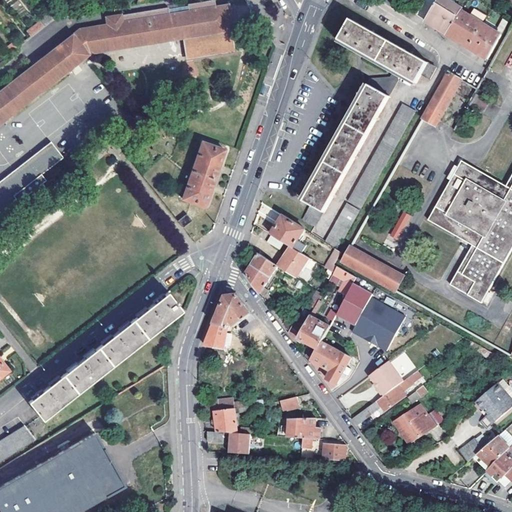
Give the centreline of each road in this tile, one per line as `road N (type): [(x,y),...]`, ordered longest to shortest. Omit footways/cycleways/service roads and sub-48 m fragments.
road 1 (residential): [(251,303),(378,475),(511,511)]
road 2 (residential): [(222,264),(201,258),(175,267),(0,407)]
road 3 (tertiary): [(222,264),(187,361),(192,511)]
road 4 (tertiary): [(305,35),(222,264)]
road 5 (residential): [(484,73),(370,0)]
